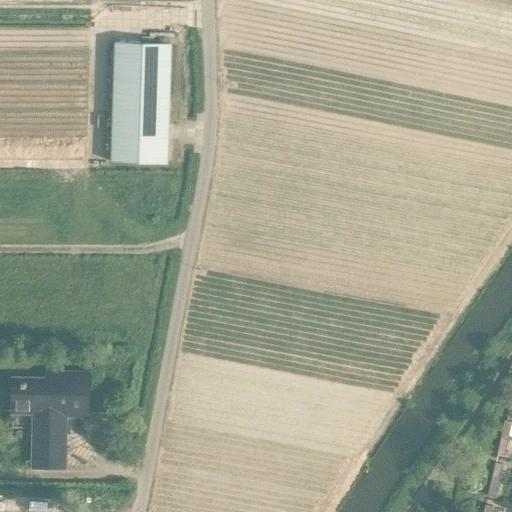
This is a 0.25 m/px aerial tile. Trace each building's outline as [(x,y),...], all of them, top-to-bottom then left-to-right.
[(111,161),(167,162),(171,42),(115,40),(111,161)] [(85,52),(0,51),(0,136),(85,137),(85,52)] [(49,382),(13,381),(12,411),(14,411),(14,409),(32,409),(32,467),(65,467),(66,411),(86,412),(87,383),(76,382),(76,373),(49,373),(49,382)] [(508,437),(511,421),(505,420),(501,436),(508,437)] [(504,453),(508,437),(501,436),(497,452),(504,453)] [(498,479),(502,463),(495,462),(491,478),(498,479)] [(494,496),(498,479),(491,478),(487,494),(494,496)]
